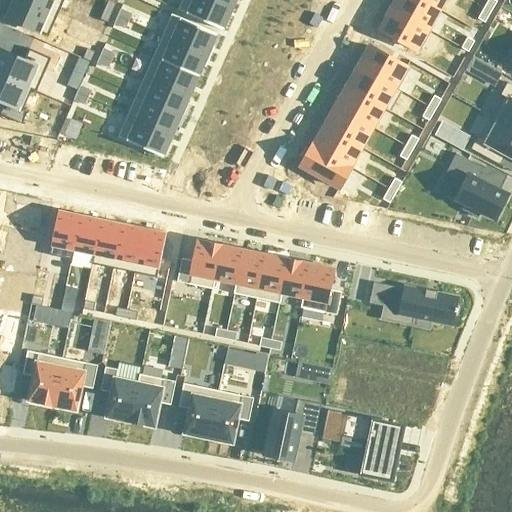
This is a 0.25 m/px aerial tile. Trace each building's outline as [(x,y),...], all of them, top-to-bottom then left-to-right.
[(19,0),(14,0),(6,20),(48,38),(57,16),(19,0)] [(19,0),(57,16),(64,0),(19,0)] [(209,0),(182,0),(177,12),(223,32),(233,10),(209,0)] [(209,0),(233,10),(237,0),(209,0)] [(418,0),(397,0),(392,11),(431,33),(431,32),(427,30),(438,11),(418,0)] [(418,0),(438,11),(444,0),(418,0)] [(489,0),(488,0),(483,10),(490,14),(496,4),(496,3),(489,0)] [(108,2),(103,12),(111,15),(116,6),(108,2)] [(484,25),(490,14),(483,10),(477,21),(484,25)] [(120,11),(117,19),(128,23),(131,16),(120,11)] [(392,11),(380,32),(419,54),(431,33),(392,11)] [(107,25),(111,15),(103,12),(99,22),(107,25)] [(171,16),(161,38),(207,58),(217,36),(171,16)] [(117,19),(114,26),(125,31),(128,23),(117,19)] [(161,38),(153,58),(199,78),(207,58),(161,38)] [(461,50),(467,54),(468,54),(474,43),(473,43),(467,39),(461,50)] [(370,49),(358,69),(402,94),(402,93),(398,91),(410,71),(370,49)] [(103,50),(100,58),(111,63),(114,55),(103,51),(103,50)] [(0,51),(0,77),(36,93),(50,60),(28,51),(23,62),(0,51)] [(86,51),(82,61),(90,64),(94,54),(86,51)] [(100,58),(96,65),(97,65),(107,70),(111,63),(100,58)] [(153,58),(144,78),(190,98),(199,78),(153,58)] [(358,69),(347,89),(391,114),(402,94),(358,69)] [(0,77),(0,103),(4,105),(0,115),(0,116),(21,126),(27,115),(22,113),(31,92),(35,94),(36,93),(0,77)] [(144,78),(135,97),(181,118),(190,98),(144,78)] [(511,87),(507,85),(500,97),(503,99),(492,120),(511,130),(511,87)] [(80,88),(76,95),(87,100),(91,92),(80,88)] [(347,89),(336,109),(371,129),(382,110),(390,114),(391,114),(347,89)] [(76,95),(73,102),(84,107),(87,100),(76,95)] [(135,97),(127,117),(173,137),(181,118),(135,97)] [(440,102),(433,98),(427,108),(434,112),(440,102)] [(421,119),(428,123),(434,112),(427,108),(421,119)] [(336,109),(325,129),(360,149),(371,129),(336,109)] [(127,117),(117,139),(163,159),(173,137),(127,117)] [(503,156),(511,160),(511,130),(492,120),(480,141),(477,139),(470,151),(497,166),(503,156)] [(313,147),(312,148),(353,171),(353,170),(349,168),(360,149),(325,129),(314,148),(313,147)] [(418,141),(417,141),(411,137),(405,148),(412,152),(418,141)] [(312,148),(301,169),(341,191),(353,171),(312,148)] [(412,152),(405,148),(399,158),(406,162),(412,152)] [(507,194),(499,191),(478,181),(483,170),(453,156),(447,169),(464,176),(453,200),(465,206),(463,211),(477,218),(480,213),(495,220),(507,194)] [(394,180),(388,191),(395,195),(401,184),(394,180)] [(389,205),(395,195),(388,191),(382,201),(389,205)] [(58,213),(48,257),(71,262),(80,217),(58,213)] [(80,217),(71,262),(72,262),(74,253),(93,257),(91,266),(92,266),(101,222),(80,217)] [(101,222),(92,266),(113,271),(122,226),(101,222)] [(122,226),(113,271),(134,275),(143,231),(122,226)] [(143,231),(134,275),(156,280),(166,235),(143,231)] [(181,260),(176,284),(212,291),(221,247),(197,242),(193,263),(181,260)] [(221,247),(212,291),(212,292),(214,282),(235,286),(233,296),(234,296),(243,251),(221,247)] [(234,296),(256,301),(265,256),(243,251),(234,296)] [(288,261),(265,256),(256,301),(278,305),(288,261)] [(300,310),(301,310),(310,265),(288,261),(278,305),(279,306),(281,296),(302,300),(300,310)] [(334,270),(310,265),(301,310),(336,317),(341,294),(329,291),(334,270)] [(412,318),(411,324),(410,328),(429,332),(431,322),(452,327),(454,313),(457,314),(457,310),(455,309),(457,300),(436,296),(436,294),(435,293),(434,296),(427,294),(427,292),(426,292),(425,294),(404,289),(404,292),(373,285),(369,305),(382,308),(400,311),(399,316),(412,318)] [(32,298),(30,306),(41,308),(43,300),(32,298)] [(84,303),(82,311),(93,314),(95,305),(84,303)] [(125,320),(126,312),(116,310),(114,318),(125,320)] [(137,314),(126,312),(125,320),(135,323),(137,314)] [(92,320),(90,330),(105,333),(107,323),(92,320)] [(216,331),(214,339),(224,341),(226,333),(216,331)] [(226,333),(224,341),(235,344),(237,335),(226,333)] [(261,340),(259,349),(269,351),(271,342),(261,340)] [(271,342),(269,351),(279,353),(281,344),(271,342)] [(34,379),(29,399),(29,402),(52,407),(62,360),(27,353),(22,376),(34,379)] [(384,359),(379,386),(387,388),(383,407),(408,413),(412,393),(424,395),(429,368),(404,363),(405,359),(389,356),(388,359),(384,359)] [(75,412),(76,409),(80,388),(92,391),(97,367),(62,360),(52,407),(75,412)] [(317,367),(315,381),(328,384),(331,370),(317,367)] [(105,369),(100,393),(112,395),(107,415),(107,419),(130,423),(140,376),(139,376),(137,386),(115,381),(117,372),(105,369)] [(158,405),(170,407),(175,384),(140,376),(130,423),(153,428),(154,425),(158,405)] [(190,411),(185,432),(185,435),(208,440),(218,393),(183,385),(178,409),(190,411)] [(218,393),(208,440),(231,445),(232,442),(236,421),(248,424),(253,400),(218,393)] [(274,413),(265,456),(292,462),(298,435),(313,439),(320,407),(297,402),(294,417),(274,413)] [(383,424),(327,412),(321,441),(338,445),(340,445),(341,438),(366,443),(364,455),(360,476),(391,483),(397,457),(386,454),(388,447),(379,445),(383,424)]
